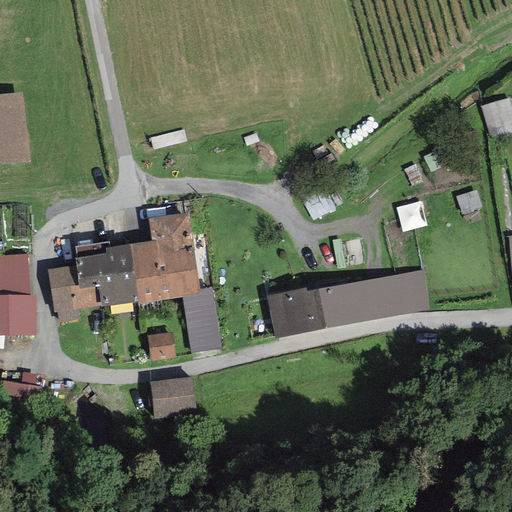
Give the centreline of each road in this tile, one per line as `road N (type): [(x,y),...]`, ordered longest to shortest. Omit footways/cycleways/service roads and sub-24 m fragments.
road 1 (unclassified): [(125,191),(55,228),(42,249),(43,333),(61,366),(74,371),(161,371),(406,322),(511,320)]
road 2 (unclassified): [(125,191),(184,186),(255,194),(293,225),(305,257)]
road 3 (unclassified): [(92,0),(125,191)]
